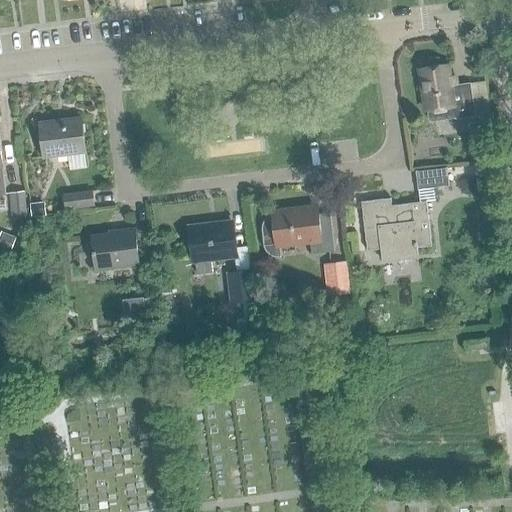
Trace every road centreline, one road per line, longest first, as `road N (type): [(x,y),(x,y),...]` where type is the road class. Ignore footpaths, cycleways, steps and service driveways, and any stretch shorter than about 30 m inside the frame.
road 1 (unclassified): [(0,69),(323,31)]
road 2 (unclassified): [(323,31),(511,10)]
